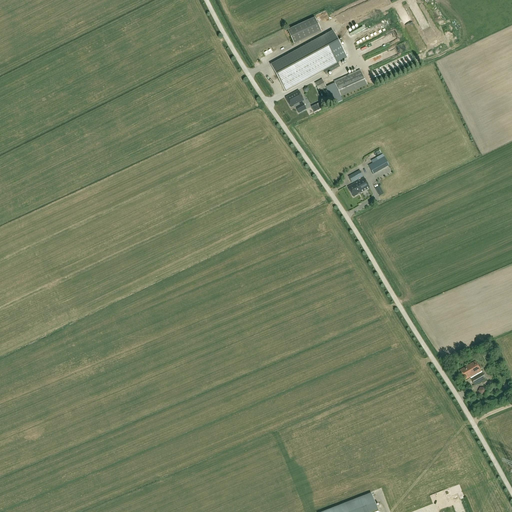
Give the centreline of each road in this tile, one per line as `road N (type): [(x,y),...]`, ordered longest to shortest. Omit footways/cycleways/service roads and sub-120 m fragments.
road 1 (unclassified): [(511,494),(206,0)]
road 2 (track): [(388,511),(469,416)]
